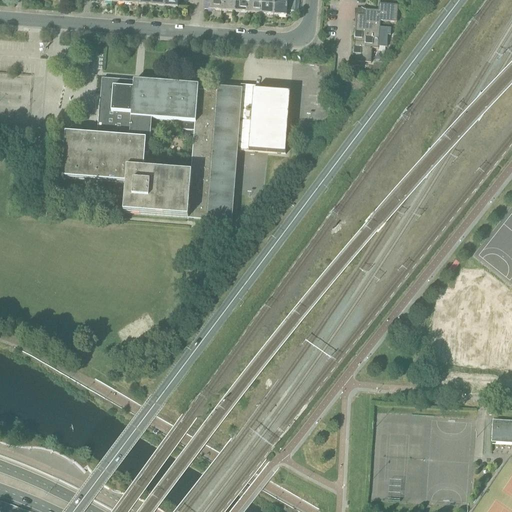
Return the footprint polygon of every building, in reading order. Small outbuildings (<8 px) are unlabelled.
[(178,0),(165,0),(165,7),(178,8),(178,0)] [(209,0),(209,10),(222,12),(223,0),(209,0)] [(223,0),(222,12),(235,13),(236,0),(223,0)] [(249,0),(236,0),(235,13),(248,14),(249,0)] [(249,0),(248,14),(261,15),(262,0),(249,0)] [(262,0),(261,15),(274,16),(275,0),(262,0)] [(287,17),(288,12),(295,12),(295,0),(275,0),(274,16),(287,17)] [(354,49),(354,55),(354,62),(368,64),(372,64),(372,58),(373,49),(378,50),(379,50),(379,49),(379,47),(385,48),(387,48),(388,36),(390,36),(391,29),(380,29),(381,22),(397,23),(399,6),(383,5),(379,5),(379,12),(375,11),(370,11),(369,11),(368,11),(366,11),(365,10),(364,10),(363,9),(362,9),(363,10),(360,16),(357,16),(356,33),(355,33),(355,40),(355,43),(355,49),(354,49)] [(101,96),(98,138),(94,137),(86,137),(66,135),(63,180),(126,185),(126,188),(126,193),(124,215),(128,215),(145,216),(187,220),(192,220),(202,221),(208,221),(232,223),(233,216),(238,151),(242,151),(286,155),(290,94),(218,89),(217,93),(204,92),(198,91),(199,88),(183,86),(154,84),(142,83),(135,83),(102,80),(101,96)]
